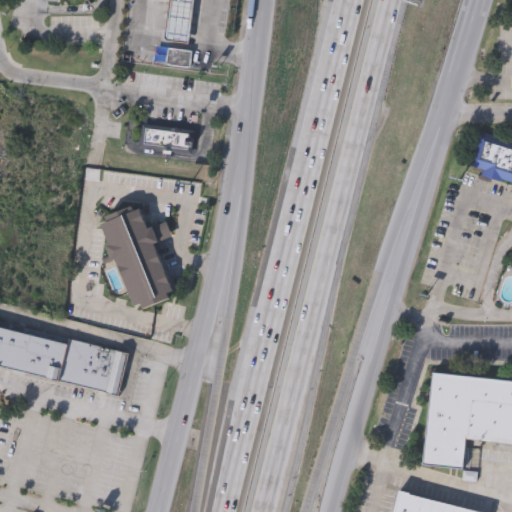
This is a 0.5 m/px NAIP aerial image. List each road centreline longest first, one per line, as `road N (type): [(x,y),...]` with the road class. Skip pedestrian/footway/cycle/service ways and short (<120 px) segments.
road 1 (motorway): [(262,511),(389,0)]
road 2 (secondary): [(264,0),(219,267),(157,511)]
road 3 (secondary): [(329,511),(443,117)]
road 4 (motorway): [(352,0),(258,380)]
road 5 (motorway): [(304,511),(402,208)]
road 6 (motorway): [(234,286),(195,511)]
road 7 (motorway): [(258,380),(225,511)]
